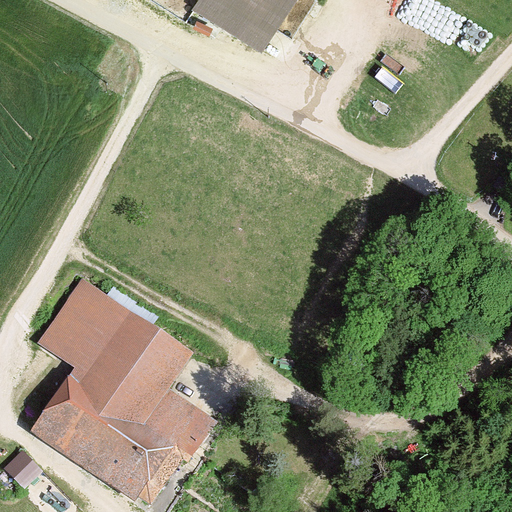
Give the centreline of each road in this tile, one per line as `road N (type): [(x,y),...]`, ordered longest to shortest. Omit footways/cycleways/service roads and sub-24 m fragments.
road 1 (track): [(126,511),(4,416),(15,336),(159,51)]
road 2 (track): [(59,0),(406,174),(511,240)]
road 3 (track): [(511,346),(474,384),(426,413),(386,423),(302,400),(246,370)]
road 4 (track): [(511,54),(406,174)]
